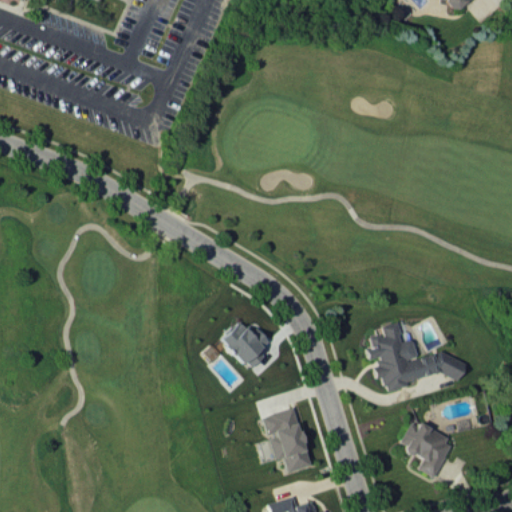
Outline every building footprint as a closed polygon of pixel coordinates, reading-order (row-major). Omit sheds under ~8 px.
[(381,390),(400,385),(403,378),(434,371),(452,379),(460,361),(433,349),(430,355),(426,353),(411,357),(407,338),(392,341),(396,333),(393,320),(376,324),(379,336),(374,333),(365,336),(367,345),(361,346),(364,358),(376,355),(371,366),(368,366),(371,375),(378,378),(381,390)] [(225,323),(212,339),(239,363),(258,347),(225,323)] [(256,423),(274,471),(309,463),(289,410),(256,423)] [(429,475),(447,437),(406,419),(395,441),(402,444),(400,450),(417,458),(413,468),(429,475)] [(307,503),(311,511),(286,511),(286,510),(307,503)]
